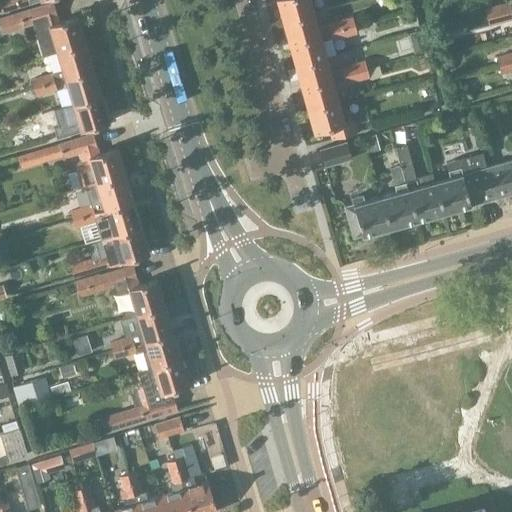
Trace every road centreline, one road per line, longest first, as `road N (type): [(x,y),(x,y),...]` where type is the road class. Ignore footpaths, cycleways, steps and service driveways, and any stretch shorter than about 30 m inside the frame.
road 1 (secondary): [(144,0),(203,192)]
road 2 (secondary): [(249,342),(294,490),(306,501)]
road 3 (residential): [(287,158),(243,0)]
road 4 (secondary): [(306,501),(291,339)]
